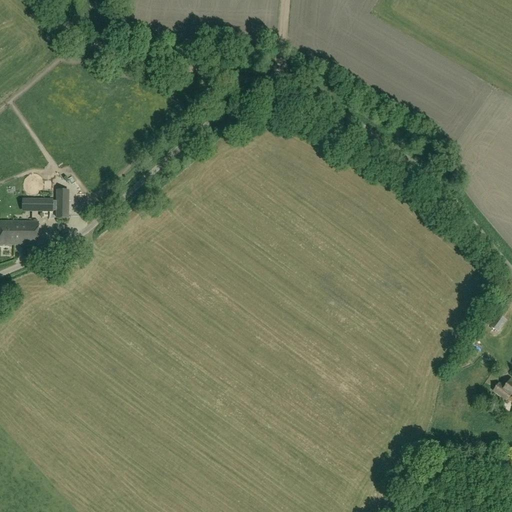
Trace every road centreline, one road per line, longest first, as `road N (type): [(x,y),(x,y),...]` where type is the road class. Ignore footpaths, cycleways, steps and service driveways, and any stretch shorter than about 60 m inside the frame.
road 1 (unclassified): [(511,271),(418,168),(313,96),(272,84),(232,102),(71,241),(0,274)]
road 2 (unknown): [(0,111),(65,55),(124,77),(210,92),(102,192),(91,195),(68,168),(57,170)]
road 3 (track): [(28,0),(100,49),(262,86)]
